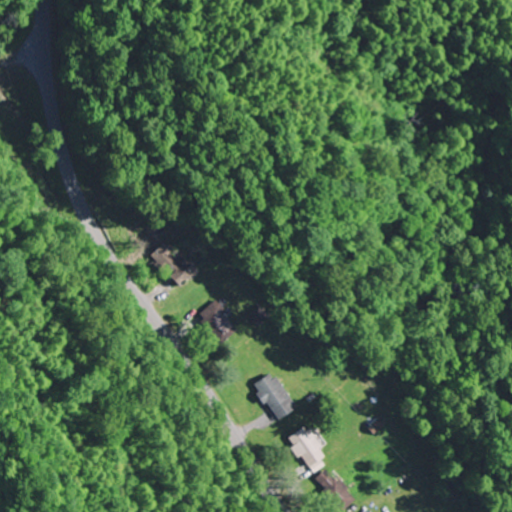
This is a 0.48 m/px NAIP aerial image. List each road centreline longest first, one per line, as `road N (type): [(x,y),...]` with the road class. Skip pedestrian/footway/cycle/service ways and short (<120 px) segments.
road 1 (secondary): [(283,511),(90,219),(53,104),(45,0)]
road 2 (track): [(472,213),(467,138),(443,94),(445,12),(438,0)]
